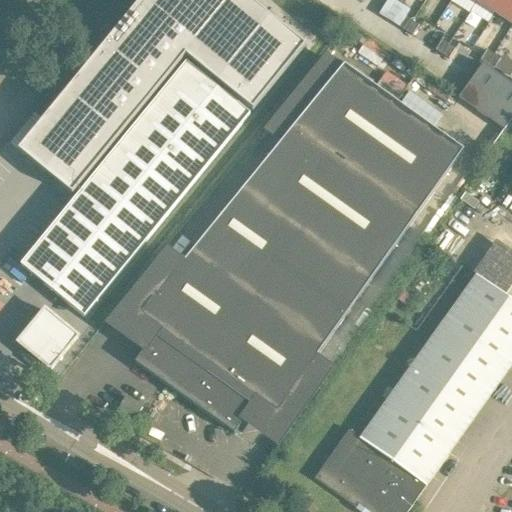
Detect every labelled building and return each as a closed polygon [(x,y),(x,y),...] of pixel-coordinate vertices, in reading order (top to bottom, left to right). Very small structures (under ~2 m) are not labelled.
[(248,116),(211,86),(219,78),(255,106),(309,43),(254,0),(132,0),(8,139),(59,188),(185,44),(205,62),(194,72),(185,65),(21,267),(84,318),(248,116)] [(406,0),(392,0),(392,2),(401,8),(406,0)] [(495,14),(503,0),(477,0),(476,2),(495,14)] [(511,0),(503,0),(495,14),(511,25),(511,0)] [(399,29),(406,33),(412,23),(406,19),(399,29)] [(435,43),(441,28),(423,21),(417,35),(435,43)] [(412,23),(406,33),(412,37),(419,27),(412,23)] [(435,52),(442,56),(448,46),(442,42),(435,52)] [(448,46),(442,56),(449,60),(455,50),(448,46)] [(493,56),(487,52),(480,62),(487,66),(493,56)] [(493,70),(500,60),(493,56),(487,66),(493,70)] [(511,63),(502,58),(495,70),(509,79),(511,73),(511,63)] [(511,119),(511,85),(480,64),(457,99),(504,131),(511,119)] [(134,365),(165,387),(167,389),(192,354),(208,365),(301,235),(370,284),(463,153),(344,68),(140,318),(163,334),(150,352),(146,349),(134,365)] [(511,157),(502,150),(492,166),(505,175),(511,163),(511,157)] [(169,390),(233,436),(245,419),(241,417),(254,398),(277,415),(370,284),(301,235),(208,365),(192,354),(167,389),(169,390)] [(511,334),(511,302),(476,277),(360,441),(350,433),(314,482),(356,511),(410,511),(427,488),(411,477),(511,334)] [(44,313),(18,345),(50,372),(77,339),(44,313)] [(116,413),(117,414),(134,423),(143,407),(126,397),(116,413)]
